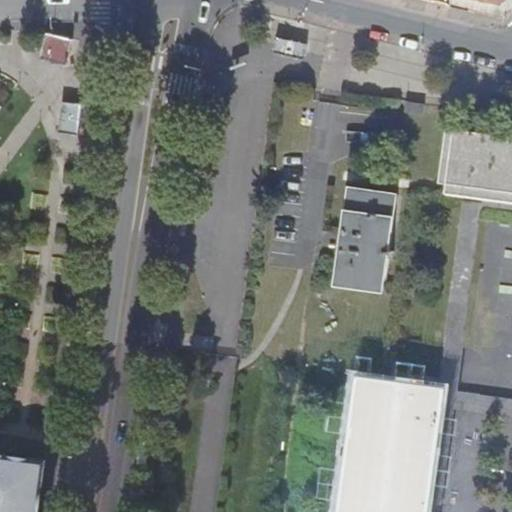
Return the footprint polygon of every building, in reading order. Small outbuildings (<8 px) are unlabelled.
[(511,0),(500,0),(494,4),(475,0),(451,0),(450,7),(502,20),(511,14),(511,0)] [(466,186),(473,131),(447,127),(441,170),(445,170),(443,183),(466,186)] [(511,136),(473,131),(466,186),(511,191),(511,136)] [(108,153),(111,135),(103,134),(101,152),(108,153)] [(346,282),(383,286),(395,194),(348,188),(335,280),(346,282)] [(182,216),(179,233),(186,235),(189,217),(182,216)] [(431,383),(342,372),(323,511),(410,511),(425,402),(428,403),(431,383)] [(429,511),(444,404),(511,413),(511,394),(431,383),(428,403),(425,402),(410,511),(429,511)] [(0,511),(21,511),(29,461),(0,456),(0,511)] [(29,461),(21,511),(28,511),(33,489),(30,488),(34,461),(29,461)]
